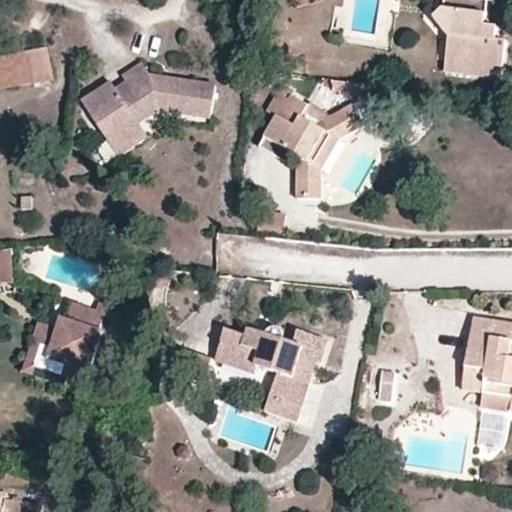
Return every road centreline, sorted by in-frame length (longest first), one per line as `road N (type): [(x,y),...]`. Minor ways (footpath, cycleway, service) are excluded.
road 1 (track): [(511,233),(426,235),(296,214),(272,169)]
road 2 (track): [(59,0),(150,13),(180,13),(182,0)]
road 3 (track): [(95,9),(95,45),(63,68),(61,91),(44,107)]
